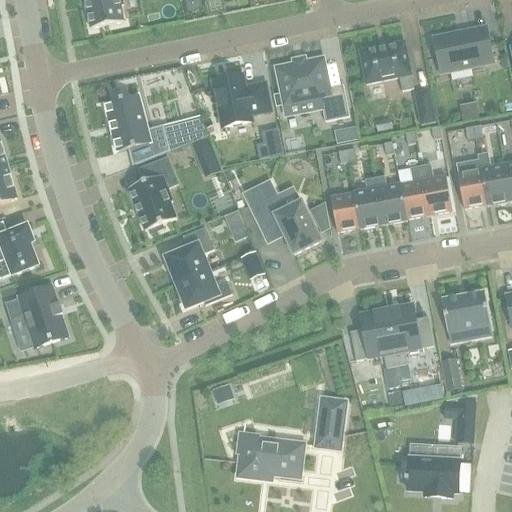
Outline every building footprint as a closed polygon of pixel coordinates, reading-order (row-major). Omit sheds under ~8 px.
[(84,0),(91,31),(124,24),(121,7),(123,7),(121,0),(84,0)] [(353,28),(354,39),(374,38),(373,26),(353,28)] [(461,35),(434,41),(440,74),(494,63),(487,30),(461,35)] [(359,53),(366,86),(400,80),(402,93),(414,91),(411,77),(412,77),(405,43),(359,53)] [(330,90),(323,60),(276,70),(279,85),(284,108),(320,101),(325,124),(350,119),(343,87),(330,90)] [(146,70),(149,82),(173,77),(170,65),(146,70)] [(242,77),(213,83),(223,130),(252,124),(251,117),(271,113),(265,86),(252,88),(252,91),(246,93),(242,77)] [(421,127),(436,124),(430,92),(415,95),(421,127)] [(139,97),(104,106),(117,154),(128,151),(133,169),(191,145),(206,139),(209,138),(205,129),(201,117),(163,127),(148,131),(139,97)] [(391,123),(375,126),(377,137),(393,134),(391,123)] [(341,147),(360,143),(357,128),(338,131),(341,147)] [(473,129),(475,141),(476,141),(483,140),(481,128),(473,129)] [(280,129),(266,132),(268,142),(269,141),(272,159),(285,157),(280,129)] [(432,130),(434,142),(442,140),(440,129),(432,130)] [(473,129),(465,131),(468,142),(475,141),(473,129)] [(406,135),(408,147),(416,146),(414,134),(406,135)] [(303,153),(300,136),(284,139),(288,157),(303,153)] [(206,139),(191,145),(196,159),(212,153),(206,139)] [(384,146),(386,158),(394,156),(392,144),(384,146)] [(354,151),(346,153),(349,165),(357,163),(354,151)] [(341,166),(349,165),(346,153),(338,154),(341,166)] [(479,162),(487,207),(487,208),(511,204),(504,167),(491,169),(488,155),(478,157),(479,162)] [(178,186),(168,160),(140,171),(145,184),(128,191),(145,234),(149,232),(151,236),(164,231),(162,227),(177,221),(171,205),(173,204),(168,190),(178,186)] [(464,211),(487,207),(479,162),(456,166),(458,176),(459,183),(464,211)] [(431,167),(421,169),(430,217),(452,213),(446,178),(433,180),(431,167)] [(0,206),(17,201),(8,168),(0,170),(0,206)] [(407,221),(430,217),(421,169),(411,171),(414,184),(402,186),(400,186),(407,221)] [(407,222),(407,221),(400,186),(388,188),(386,178),(376,180),(385,227),(407,222)] [(353,194),(354,195),(360,231),(385,227),(376,180),(365,182),(367,192),(353,194)] [(301,204),(284,213),(270,184),(244,197),(265,239),(281,231),(294,257),(321,243),(317,236),(306,212),(301,204)] [(337,235),(360,231),(354,195),(331,199),(334,217),(337,235)] [(325,205),(310,212),(321,235),(330,231),(330,229),(325,205)] [(239,212),(225,217),(231,230),(244,225),(239,212)] [(0,226),(0,246),(6,262),(0,264),(0,277),(1,280),(12,276),(12,277),(12,278),(14,278),(14,277),(37,268),(38,269),(39,268),(38,267),(30,246),(33,245),(35,245),(34,243),(28,229),(29,229),(28,227),(26,228),(27,228),(7,236),(3,226),(3,225),(1,225),(1,226),(0,226)] [(176,286),(209,272),(203,257),(214,252),(205,230),(183,239),(188,251),(165,260),(176,286)] [(265,276),(255,254),(244,258),(253,281),(265,276)] [(209,272),(176,286),(186,312),(195,308),(204,305),(205,308),(233,297),(227,283),(216,288),(209,272)] [(53,289),(19,300),(19,301),(6,305),(11,322),(24,318),(34,350),(69,339),(62,317),(63,317),(63,316),(61,316),(58,307),(60,307),(60,306),(58,306),(53,289)] [(484,293),(441,302),(448,337),(482,330),(484,340),(493,338),(484,293)] [(413,307),(387,312),(398,371),(409,368),(406,355),(420,352),(420,351),(434,349),(428,319),(416,321),(413,307)] [(398,371),(387,312),(360,317),(363,332),(351,334),(356,363),(370,361),(370,362),(384,359),(387,373),(398,371)] [(206,348),(210,356),(228,348),(224,339),(206,348)] [(441,364),(447,395),(462,392),(456,361),(441,364)] [(414,398),(411,379),(400,382),(403,400),(414,398)] [(400,388),(387,391),(390,407),(403,405),(400,388)] [(322,401),(316,449),(340,452),(346,404),(322,401)] [(457,421),(456,444),(474,445),(475,422),(457,421)] [(300,480),(304,447),(239,439),(236,456),(240,457),(238,478),(271,483),(272,477),(300,480)] [(402,464),(401,481),(406,481),(406,484),(409,484),(409,493),(425,494),(425,499),(429,499),(453,501),(453,496),(458,496),(460,462),(461,450),(444,449),(434,449),(433,448),(432,462),(411,461),(410,464),(402,464)]
